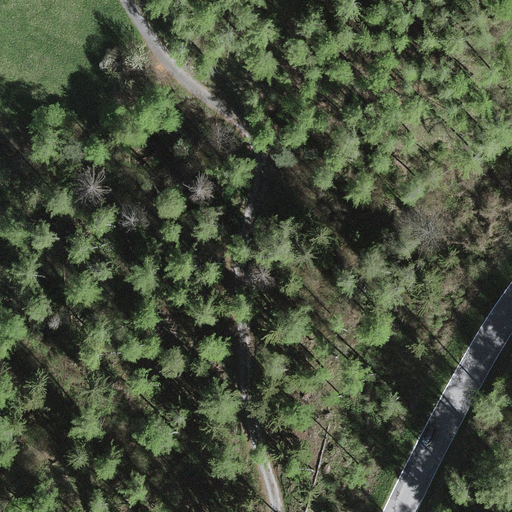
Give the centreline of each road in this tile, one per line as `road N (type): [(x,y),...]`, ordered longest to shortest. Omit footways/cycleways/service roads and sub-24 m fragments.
road 1 (track): [(130,0),(285,170),(314,273),(252,368),(282,511)]
road 2 (tertiary): [(400,511),(511,306)]
